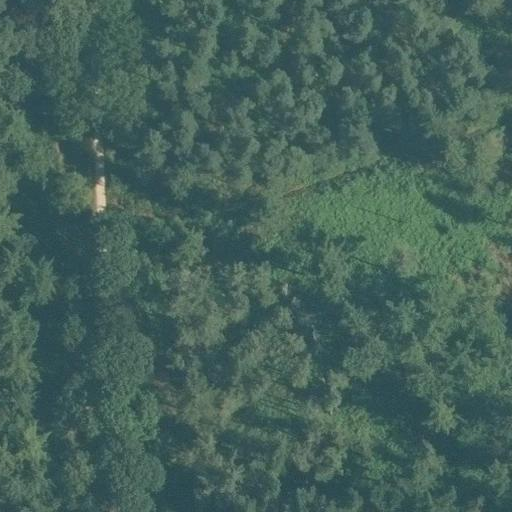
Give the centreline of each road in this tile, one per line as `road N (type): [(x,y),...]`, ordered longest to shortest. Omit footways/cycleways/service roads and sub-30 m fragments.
road 1 (unknown): [(66,511),(49,0)]
road 2 (track): [(120,511),(104,0)]
